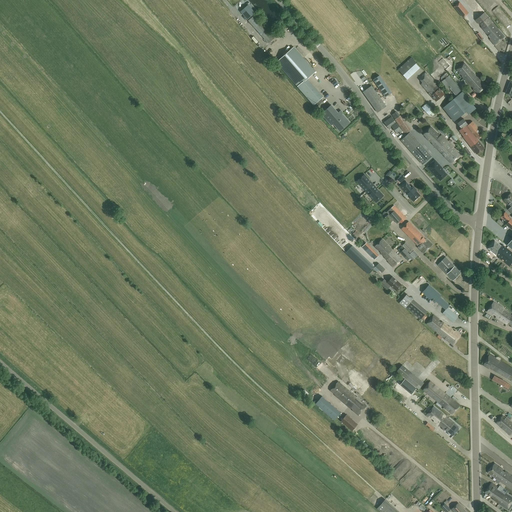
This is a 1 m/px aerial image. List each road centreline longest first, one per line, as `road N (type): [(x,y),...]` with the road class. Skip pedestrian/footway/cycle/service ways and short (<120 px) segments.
road 1 (tertiary): [(480,221),(457,214),(279,0)]
road 2 (tertiary): [(477,511),(475,262)]
road 3 (unclassified): [(173,511),(0,363)]
road 4 (tertiary): [(480,221),(511,48)]
